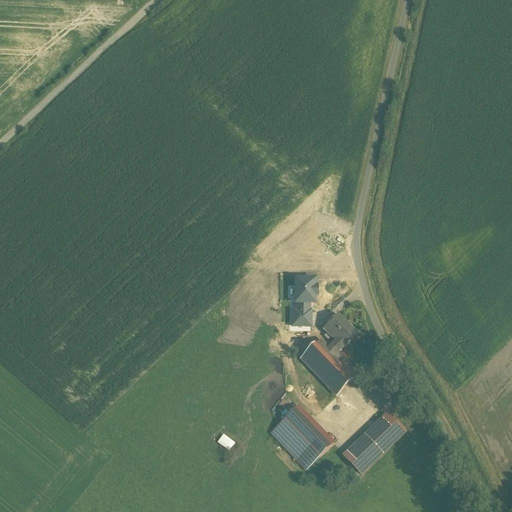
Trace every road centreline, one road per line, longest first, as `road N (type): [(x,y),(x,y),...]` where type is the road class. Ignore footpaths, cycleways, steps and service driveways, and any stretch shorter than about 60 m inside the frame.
road 1 (unclassified): [(491,511),(387,342),(359,264),(359,216),(407,0)]
road 2 (track): [(132,25),(357,241)]
road 3 (track): [(0,148),(161,0)]
